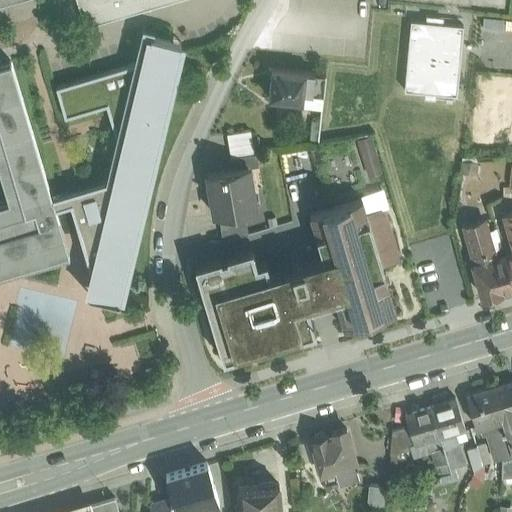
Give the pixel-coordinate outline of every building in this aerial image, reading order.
[(0,0),(0,272),(69,252),(55,206),(70,202),(92,277),(88,294),(119,301),(180,49),(135,63),(56,86),(65,116),(106,104),(116,137),(106,180),(51,196),(11,60),(0,63),(0,1),(3,0),(0,0)] [(77,0),(84,25),(170,0),(77,0)] [(511,19),(484,16),(483,27),(511,30),(511,19)] [(404,19),(402,91),(457,93),(459,21),(404,19)] [(135,63),(180,49),(181,42),(153,35),(154,31),(143,28),(135,63)] [(326,74),(273,69),(270,96),(301,100),(302,92),(323,95),(326,74)] [(250,129),(227,133),(231,157),(254,153),(250,129)] [(371,138),(359,142),(368,172),(380,168),(371,138)] [(254,153),(231,157),(233,168),(248,166),(249,167),(259,165),(256,152),(254,153)] [(459,170),(476,171),(477,160),(460,159),(459,170)] [(233,168),(207,173),(214,214),(218,214),(244,209),(255,207),(249,167),(248,166),(233,168)] [(362,198),(310,214),(324,260),(333,292),(335,299),(344,328),(396,313),(382,264),(395,260),(398,255),(385,212),(380,209),(366,213),(362,198)] [(244,209),(218,214),(223,241),(248,233),(244,209)] [(485,220),(465,225),(476,264),(495,258),(485,220)] [(221,257),(195,265),(223,360),(249,352),(249,349),(254,348),(255,350),(316,332),(309,307),(306,300),(333,292),(324,260),(271,276),(267,260),(257,263),(252,247),(226,255),(227,258),(222,260),(221,257)] [(476,264),(474,264),(483,297),(500,292),(500,291),(511,287),(511,280),(505,255),(495,258),(476,264)] [(306,300),(309,307),(322,303),(335,299),(333,292),(306,300)] [(511,379),(492,386),(502,417),(511,451),(511,454),(502,457),(502,475),(511,474),(511,379)] [(511,451),(502,417),(492,386),(466,394),(476,425),(485,423),(495,460),(502,457),(511,454),(511,451)] [(459,441),(458,442),(455,431),(465,428),(456,397),(431,405),(448,461),(450,468),(466,463),(459,441)] [(448,461),(431,405),(406,413),(415,444),(426,440),(429,451),(432,450),(437,465),(448,461)] [(404,426),(392,430),(390,451),(392,451),(398,452),(411,449),(404,426)] [(347,428),(332,433),(333,434),(326,436),(326,435),(322,433),(316,435),(314,439),(314,440),(312,441),(322,473),(323,473),(326,483),(359,473),(356,465),(357,465),(347,428)] [(485,441),(477,444),(483,463),(491,461),(485,441)] [(448,461),(437,465),(440,476),(451,473),(452,472),(450,468),(448,461)] [(207,462),(166,475),(173,495),(177,511),(180,511),(191,509),(192,511),(209,511),(207,504),(219,500),(207,462)] [(466,463),(450,468),(452,472),(451,473),(453,480),(468,470),(466,463)] [(451,473),(440,476),(442,482),(453,480),(451,473)] [(430,479),(422,482),(421,493),(430,493),(430,479)] [(273,482),(260,483),(261,485),(238,487),(240,511),(281,511),(279,483),(274,484),(273,482)] [(385,487),(371,485),(369,502),(383,503),(385,487)] [(177,511),(173,495),(150,502),(149,511),(177,511)] [(91,504),(88,505),(90,511),(119,511),(115,497),(91,504)] [(90,511),(88,505),(91,504),(90,501),(52,511),(90,511)]
